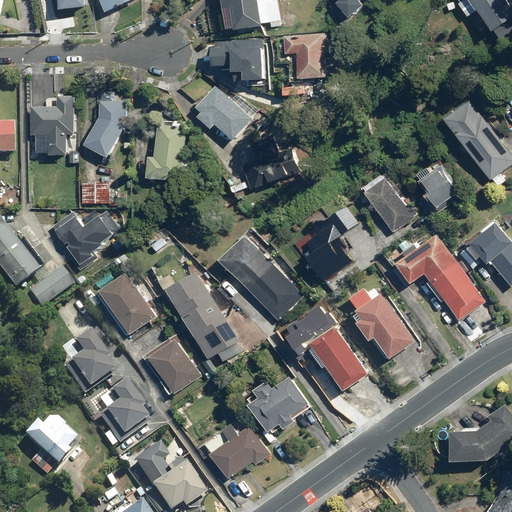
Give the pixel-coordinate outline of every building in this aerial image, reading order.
[(89,0),(61,0),(63,11),(90,9),(89,0)] [(103,0),(110,14),(138,0),(103,0)] [(276,0),(225,0),(232,33),(282,23),(276,0)] [(511,23),(511,11),(504,0),(467,0),(460,5),(469,18),(482,10),(498,33),(511,23)] [(328,32),(286,35),(288,55),(301,55),(302,79),(331,77),(328,32)] [(263,70),(262,46),(256,46),(256,38),(214,38),(214,66),(234,66),(234,70),(263,70)] [(239,95),(235,101),(219,86),(198,110),(203,115),(200,119),(215,132),(220,126),(237,142),(257,119),(256,118),(261,110),(239,95)] [(78,137),(79,96),(49,97),(49,108),(35,107),(35,136),(41,136),(41,158),(71,158),(71,164),(81,164),(81,152),(72,152),(72,137),(78,137)] [(103,100),(102,118),(87,147),(113,160),(130,126),(131,101),(103,100)] [(511,166),(511,152),(476,101),(452,119),(500,188),(507,183),(501,174),(511,166)] [(0,154),(15,154),(14,123),(0,123),(0,154)] [(190,127),(160,126),(158,158),(152,158),(151,179),(186,181),(190,127)] [(467,193),(443,159),(421,174),(425,180),(423,181),(432,193),(424,199),(435,215),(467,193)] [(420,217),(390,173),(369,188),(372,192),(370,193),(397,232),(420,217)] [(113,182),(85,182),(84,204),(112,204),(113,182)] [(362,225),(352,210),(342,216),(352,232),(362,225)] [(77,211),(56,227),(78,256),(74,259),(83,273),(102,259),(98,254),(126,233),(110,211),(88,227),(77,211)] [(0,220),(0,268),(16,289),(32,277),(37,284),(29,290),(41,307),(74,283),(63,268),(50,279),(42,269),(44,267),(23,239),(17,243),(0,220)] [(511,236),(498,220),(485,232),(488,236),(471,250),(481,263),(487,258),(493,265),(494,264),(511,285),(511,236)] [(353,247),(336,225),(310,244),(318,255),(311,259),(328,281),(357,259),(349,250),(353,247)] [(251,235),(225,261),(283,321),(309,295),(251,235)] [(490,302),(440,236),(429,244),(426,241),(408,254),(411,258),(400,266),(415,286),(428,276),(463,322),(490,302)] [(248,351),(201,271),(178,285),(172,275),(161,281),(169,295),(174,292),(214,360),(223,355),(227,363),(248,351)] [(132,274),(104,293),(135,337),(162,319),(132,274)] [(420,341),(386,295),(384,296),(379,289),(372,294),(368,289),(353,300),(363,314),(360,316),(365,322),(362,325),(376,344),(378,342),(391,361),(420,341)] [(374,375),(339,326),(315,343),(319,349),(315,352),(329,370),(331,369),(348,393),(374,375)] [(111,357),(91,329),(61,349),(70,361),(63,366),(83,394),(116,371),(108,359),(111,357)] [(207,375),(179,339),(153,360),(180,396),(207,375)] [(146,405),(126,378),(99,398),(109,412),(100,418),(119,444),(151,421),(142,408),(146,405)] [(272,382),(250,399),(256,407),(255,408),(276,435),(286,428),(288,431),(299,422),(297,420),(315,405),(293,378),(279,389),(272,382)] [(483,430),(454,431),(455,461),(491,459),(511,443),(511,407),(509,404),(492,416),(495,421),(483,430)] [(37,423),(23,436),(58,468),(71,453),(68,450),(77,440),(53,418),(43,428),(37,423)] [(259,467),(275,454),(254,428),(245,435),(236,425),(207,448),(233,482),(256,463),(259,467)] [(159,444),(134,463),(171,511),(174,511),(183,506),(185,509),(207,492),(181,458),(174,463),(159,444)] [(511,511),(511,469),(504,469),(503,494),(491,511),(511,511)] [(150,511),(144,502),(132,508),(129,502),(114,511),(150,511)] [(381,511),(376,503),(363,511),(381,511)]
